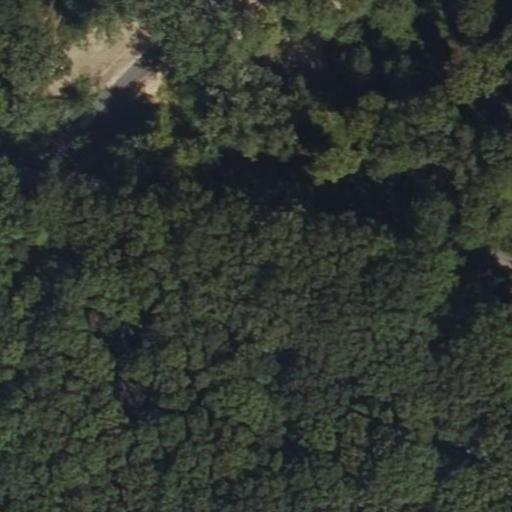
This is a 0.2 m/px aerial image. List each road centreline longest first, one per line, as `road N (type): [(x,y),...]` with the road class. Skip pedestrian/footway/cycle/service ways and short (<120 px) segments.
road 1 (tertiary): [(511,278),(250,197),(0,134)]
road 2 (track): [(209,0),(54,148)]
